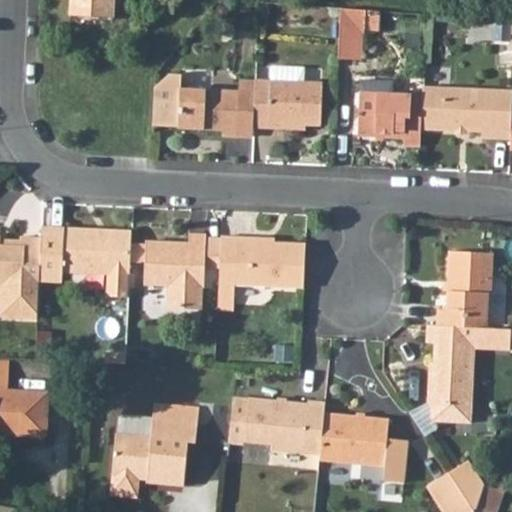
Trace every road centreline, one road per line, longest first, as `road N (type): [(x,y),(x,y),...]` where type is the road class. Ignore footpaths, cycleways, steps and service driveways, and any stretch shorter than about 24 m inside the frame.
road 1 (residential): [(356,194),(73,177),(42,162),(20,140),(9,112),(12,0)]
road 2 (residential): [(511,202),(356,194)]
